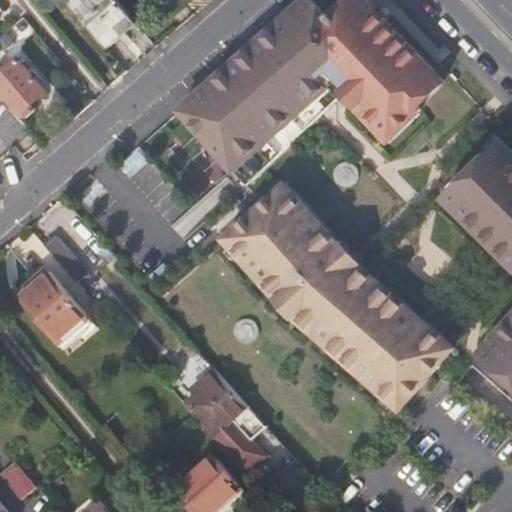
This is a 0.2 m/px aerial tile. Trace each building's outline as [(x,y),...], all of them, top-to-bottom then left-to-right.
[(138,21),(121,0),(73,0),(72,2),(109,47),(138,21)] [(314,0),(304,0),(181,110),(250,182),(344,95),(389,140),(421,109),(417,105),(442,81),(368,0),(344,0),(329,15),(314,0)] [(48,92),(21,61),(0,78),(0,86),(23,114),(29,116),(35,112),(34,103),(48,92)] [(511,150),(502,140),(444,198),(511,267),(511,315),(478,353),(511,382),(511,150)] [(364,268),(287,180),(220,238),(296,320),(403,412),(459,346),(364,268)] [(57,237),(45,248),(73,279),(85,267),(57,237)] [(78,285),(90,273),(85,267),(73,279),(78,285)] [(20,298),(61,347),(91,321),(51,272),(20,298)] [(193,387),(251,450),(254,448),(238,432),(257,414),(215,367),(193,387)] [(220,444),(237,463),(251,450),(193,387),(192,388),(198,395),(188,404),(222,442),(220,444)] [(181,487),(201,511),(216,511),(242,488),(214,457),(181,487)] [(25,501),(39,488),(18,463),(3,475),(25,501)] [(321,509),(333,498),(319,482),(307,493),(321,509)] [(196,511),(201,511),(181,487),(177,490),(196,511)] [(0,511),(12,511),(0,496),(0,511)]
